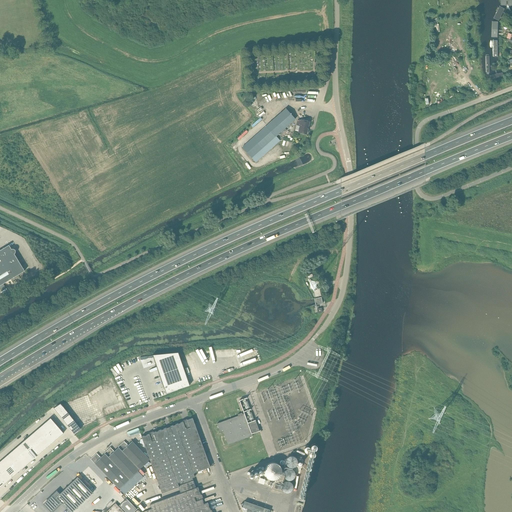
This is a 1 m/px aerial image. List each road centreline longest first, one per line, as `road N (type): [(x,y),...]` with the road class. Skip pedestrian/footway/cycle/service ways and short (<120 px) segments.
road 1 (motorway): [(0,378),(144,294),(511,136)]
road 2 (motorway): [(511,121),(164,270),(0,362)]
road 3 (unclassified): [(302,351),(334,312),(349,247),(334,0)]
road 4 (unclassified): [(511,167),(430,198),(417,187),(416,146),(423,122),(511,88)]
road 5 (unclassified): [(9,511),(89,444),(195,400)]
road 6 (unknown): [(274,143),(254,163),(233,147),(269,109),(337,105)]
